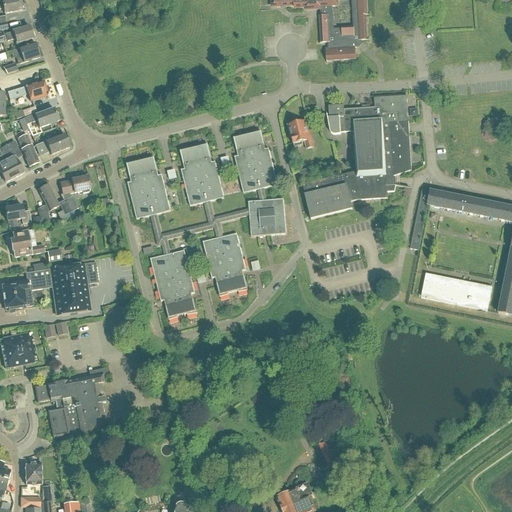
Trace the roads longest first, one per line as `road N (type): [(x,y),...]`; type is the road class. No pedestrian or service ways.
road 1 (residential): [(88,151),(269,103)]
road 2 (unknown): [(0,320),(85,318),(113,281)]
road 3 (track): [(416,511),(448,475),(511,429)]
